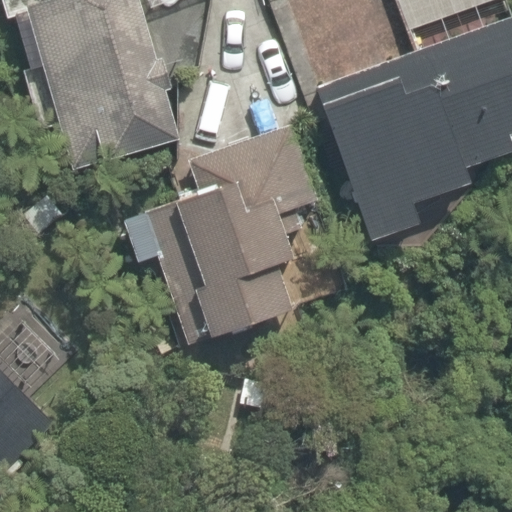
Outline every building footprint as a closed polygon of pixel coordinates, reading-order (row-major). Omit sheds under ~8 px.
[(44,62),(74,165),(178,135),(164,88),(172,85),(163,54),(157,56),(140,0),(37,0),(27,3),(28,10),(16,13),(32,66),(44,62)] [(148,0),(152,10),(178,0),(148,0)] [(314,89),(366,242),(420,224),(411,199),(465,181),(461,170),(511,152),(511,143),(506,127),(511,124),(511,13),(504,17),(497,0),(394,0),(413,55),(314,89)] [(157,252),(188,340),(291,304),(276,260),(293,254),(278,211),(318,197),(291,121),(188,157),(200,189),(123,216),(138,258),(157,252)] [(23,210),(39,231),(63,212),(47,191),(23,210)] [(84,319),(98,331),(109,318),(95,306),(84,319)] [(235,349),(241,369),(261,363),(255,343),(235,349)] [(0,482),(2,485),(25,462),(19,456),(55,421),(0,365),(0,482)]
